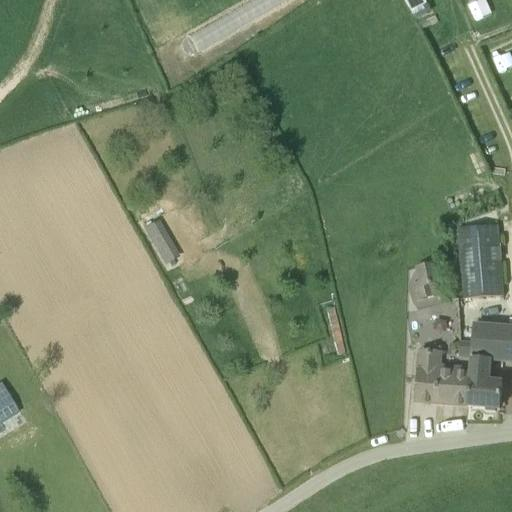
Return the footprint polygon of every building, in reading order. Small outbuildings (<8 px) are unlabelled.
[(405,0),(412,17),(429,11),(424,0),(405,0)] [(503,298),(496,227),(457,231),(464,301),(503,298)] [(444,282),(439,263),(416,269),(419,285),(413,286),(416,299),(436,295),(434,285),(444,282)] [(471,371),(468,408),(500,410),(502,384),(488,383),(490,361),(511,363),(511,331),(475,329),(474,345),(461,344),(460,359),(471,362),(471,371)] [(417,404),(468,408),(471,371),(454,369),(453,374),(439,373),(440,355),(421,353),(417,404)] [(0,423),(17,412),(0,385),(0,423)]
